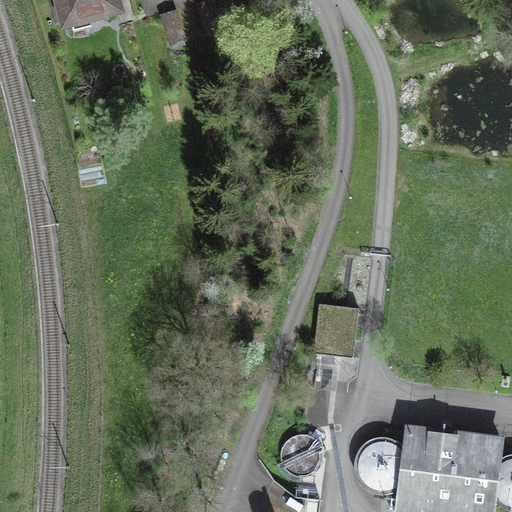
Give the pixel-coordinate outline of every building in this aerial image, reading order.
[(61,0),(66,20),(97,13),(99,19),(113,16),(111,9),(115,8),(113,0),(61,0)] [(221,29),(212,0),(197,5),(206,33),(221,29)] [(161,16),(170,44),(185,40),(175,11),(161,16)] [(319,303),(313,353),(353,358),(358,308),(319,303)] [(495,463),(499,461),(501,442),(406,430),(404,448),(407,452),(411,463),(409,475),(404,484),(399,487),(396,511),(492,511),(494,499),(491,495),(488,484),(489,473),(495,463)] [(355,458),(355,469),(358,479),(364,487),(373,492),(383,494),(394,491),(399,487),(404,484),(409,475),(411,463),(407,452),(404,448),(400,444),(390,438),(379,438),(369,441),(360,448),(355,458)] [(263,511),(318,511),(320,499),(266,493),(263,511)]
